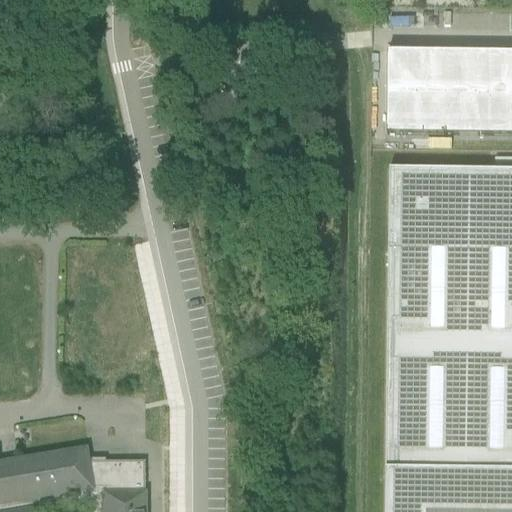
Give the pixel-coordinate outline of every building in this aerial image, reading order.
[(387,137),(511,138),(511,55),(388,54),(387,137)] [(511,160),(497,161),(497,169),(511,169),(511,160)] [(385,511),(511,511),(511,173),(389,172),(385,511)] [(312,422),(312,450),(322,450),(322,423),(312,422)] [(0,511),(145,511),(145,496),(145,464),(89,465),(86,452),(0,465),(0,511)]
